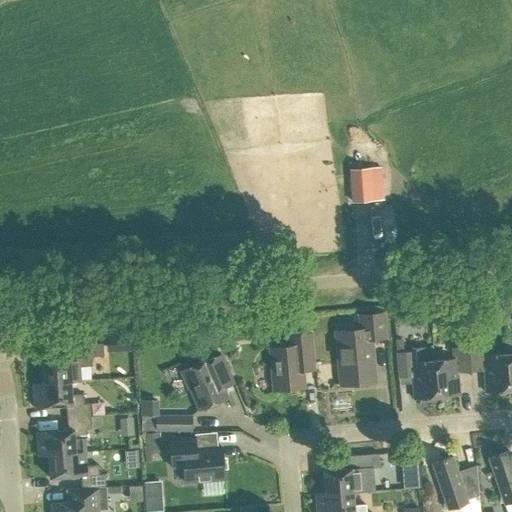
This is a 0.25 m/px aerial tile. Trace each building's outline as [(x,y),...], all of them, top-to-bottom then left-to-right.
[(351,201),(382,198),(380,166),(348,168),(351,201)] [(385,337),(383,314),(360,316),(361,329),(336,332),(341,384),(374,381),(371,339),(385,337)] [(405,335),(421,337),(423,322),(407,320),(405,335)] [(295,341),(296,345),(269,347),(273,391),(304,388),(302,368),(314,367),(311,334),(291,335),(292,341),(295,341)] [(42,360),(43,382),(43,383),(70,381),(70,382),(80,381),(79,367),(92,366),(91,357),(103,356),(103,343),(71,345),(71,358),(42,360)] [(412,376),(414,399),(436,397),(433,360),(434,360),(432,345),(411,347),(411,351),(396,352),(399,378),(412,376)] [(468,346),(470,371),(483,370),(485,393),(508,390),(505,353),(485,355),(484,345),(468,346)] [(433,360),(436,397),(459,395),(457,372),(470,371),(468,346),(452,348),(453,358),(434,360),(433,360)] [(182,370),(199,410),(228,398),(223,388),(234,383),(221,354),(211,358),(182,370)] [(66,405),(67,417),(91,416),(90,403),(84,403),(83,394),(71,395),(70,382),(70,381),(43,383),(43,382),(33,383),(35,407),(66,405)] [(142,414),(142,430),(154,429),(154,414),(142,414)] [(85,451),(84,438),(86,438),(86,429),(92,429),(90,416),(67,417),(68,430),(36,432),(38,456),(48,455),(48,454),(75,453),(75,452),(85,451)] [(192,416),(168,416),(156,416),(156,430),(168,430),(192,430),(192,416)] [(144,433),(145,453),(162,451),(161,431),(144,433)] [(169,439),(171,467),(183,466),(185,482),(224,479),(222,447),(196,449),(195,437),(169,439)] [(81,476),(82,488),(105,486),(105,474),(99,474),(98,465),(86,466),(85,451),(75,452),(75,453),(48,454),(48,455),(50,478),(81,476)] [(504,505),(511,501),(511,460),(509,451),(488,458),(504,505)] [(324,470),(325,493),(352,492),(362,491),(361,478),(378,477),(377,467),(379,467),(378,454),(348,456),(348,468),(324,470)] [(479,495),(476,465),(475,465),(475,466),(458,473),(452,456),(432,463),(448,510),(468,503),(467,499),(479,495)] [(210,492),(228,491),(227,480),(210,480),(210,492)] [(68,489),(68,502),(51,503),(51,511),(97,511),(101,509),(107,509),(106,499),(105,486),(82,488),(68,489)] [(366,511),(365,504),(354,505),(352,492),(325,493),(315,494),(316,511),(366,511)]
